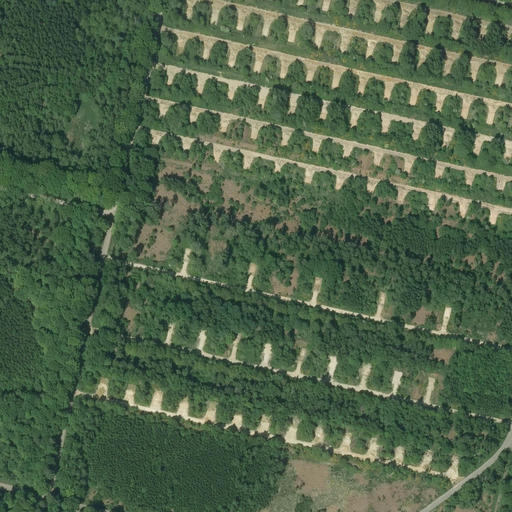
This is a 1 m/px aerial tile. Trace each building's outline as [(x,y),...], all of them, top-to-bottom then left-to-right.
[(323,0),(321,9),(328,11),(330,0),(323,0)] [(350,3),(348,15),(354,17),(357,4),(350,3)] [(376,9),(373,20),(380,22),(383,10),(376,9)] [(217,24),(218,12),(212,11),(210,24),(217,24)] [(399,26),(405,28),(409,17),(402,15),(399,26)] [(238,16),(235,29),(242,31),(245,18),(238,16)] [(428,20),(425,32),(432,34),(435,22),(428,20)] [(262,35),(269,36),(271,24),(264,22),(262,35)] [(451,38),(458,40),(461,27),(454,26),(451,38)] [(296,42),(298,29),(290,28),(288,41),(296,42)] [(313,46),(320,48),(323,35),(316,34),(313,46)] [(347,53),(348,40),(341,40),(340,52),(347,53)] [(183,54),(185,43),(178,42),(176,53),(183,54)] [(372,59),(374,46),(367,45),(365,58),(372,59)] [(201,60),(208,61),(211,49),(204,47),(201,60)] [(398,65),(401,53),(394,51),(391,63),(398,65)] [(229,53),(228,66),(235,67),(236,54),(229,53)] [(417,69),(424,71),(426,58),(420,57),(417,69)] [(261,72),(262,60),(255,59),(254,72),(261,72)] [(445,62),(443,75),(450,76),(452,63),(445,62)] [(286,79),(289,66),(282,64),(279,77),(286,79)] [(475,81),(478,70),(471,68),(469,80),(475,81)] [(305,84),(313,84),(314,71),(307,71),(305,84)] [(501,88),(504,76),(497,74),(494,86),(501,88)] [(331,88),(338,90),(341,78),(333,76),(331,88)] [(359,82),(357,94),(365,95),(366,83),(359,82)] [(197,84),(196,94),(203,95),(204,85),(197,84)] [(390,101),(392,89),(385,87),(382,99),(390,101)] [(228,91),(226,100),(233,102),(235,92),(228,91)] [(415,107),(418,95),(411,93),(409,106),(415,107)] [(259,98),(257,106),(263,108),(266,100),(259,98)] [(442,112),(444,100),(437,99),(434,110),(442,112)] [(290,104),(287,112),(294,115),(297,107),(290,104)] [(467,119),(470,106),(463,105),(460,117),(467,119)] [(326,121),(327,112),(320,111),(319,120),(326,121)] [(493,125),(496,113),(489,111),(486,123),(493,125)] [(190,117),(188,124),(195,125),(197,119),(190,117)] [(357,128),(358,119),(351,118),(349,127),(357,128)] [(226,133),(228,126),(221,124),(219,131),(226,133)] [(382,125),(380,134),(387,135),(389,126),(382,125)] [(257,139),(258,133),(251,131),(250,138),(257,139)] [(281,144),(287,146),(289,140),(282,138),(281,144)] [(311,152),(319,153),(320,146),(313,145),(311,152)] [(472,154),(479,156),(481,147),(474,145),(472,154)] [(511,153),(505,152),(503,161),(510,163),(511,155),(511,153)] [(374,159),(373,165),(379,167),(381,160),(374,159)] [(250,170),(251,163),(244,162),(243,168),(250,170)] [(436,172),(434,179),(441,180),(443,174),(436,172)] [(465,186),(472,187),(473,181),(466,179),(465,186)] [(367,189),(366,195),(373,197),(374,191),(367,189)] [(403,204),(405,198),(398,196),(396,202),(403,204)] [(429,203),(427,210),(434,211),(436,204),(429,203)]
